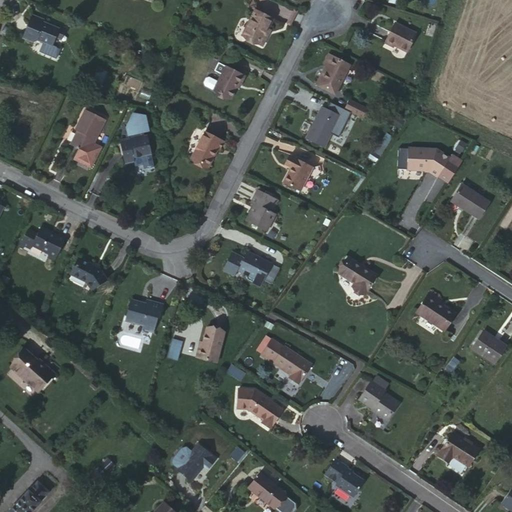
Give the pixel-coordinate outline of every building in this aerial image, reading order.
[(264,34),(267,29),(272,19),(254,9),(240,36),(261,47),(267,36),(264,34)] [(55,37),(58,29),(41,23),(43,20),(33,16),(23,38),(33,42),(38,40),(43,42),(40,52),(56,59),(60,49),(52,46),(55,37)] [(414,35),(393,24),(383,43),(391,47),(392,45),(405,52),(414,35)] [(60,25),(58,29),(55,37),(62,40),(66,28),(60,25)] [(327,67),(330,69),(332,70),(322,90),(337,98),(352,68),(332,58),(327,67)] [(238,83),(240,84),(244,76),(226,66),(218,82),(209,78),(206,79),(204,83),(205,86),(230,98),(236,86),(238,83)] [(332,70),(330,69),(319,88),(322,90),(332,70)] [(97,70),(93,82),(99,85),(98,88),(100,89),(106,73),(97,70)] [(343,109),(356,115),(360,106),(348,100),(343,109)] [(356,115),(362,119),(367,109),(360,106),(356,115)] [(340,116),(321,108),(306,141),(324,149),(340,116)] [(108,120),(88,111),(79,128),(82,130),(74,146),(81,150),(89,154),(94,144),(97,139),(98,139),(108,120)] [(131,139),(144,136),(143,133),(149,132),(145,116),(133,113),(128,127),(130,138),(131,139)] [(404,121),(398,117),(393,123),(399,127),(404,121)] [(223,141),(205,133),(191,159),(207,168),(217,149),(219,150),(223,141)] [(144,136),(131,139),(130,138),(121,140),(126,163),(135,161),(134,158),(151,154),(147,135),(144,136)] [(370,135),(369,156),(385,157),(386,136),(370,135)] [(94,144),(89,154),(99,159),(103,149),(94,144)] [(436,149),(407,148),(406,170),(430,171),(437,176),(449,158),(436,149)] [(99,159),(81,150),(76,160),(93,168),(99,159)] [(312,167),(292,157),(287,166),(291,168),(283,183),(300,191),(312,167)] [(488,203),(462,186),(452,202),(478,219),(488,203)] [(278,201),(258,191),(252,204),(256,206),(253,213),(251,212),(246,222),(267,233),(276,216),(272,214),(278,201)] [(60,237),(43,228),(34,248),(51,256),(50,259),(57,262),(68,239),(61,236),(60,237)] [(266,275),(271,264),(263,260),(262,262),(255,259),(256,257),(246,252),(243,259),(231,253),(223,271),(233,276),(235,270),(244,274),(246,280),(260,286),(263,280),(271,284),(274,279),(266,275)] [(376,276),(348,258),(338,274),(354,284),(352,287),(364,295),(376,276)] [(101,271),(81,260),(73,276),(89,284),(93,291),(108,282),(101,271)] [(266,275),(274,279),(279,268),(271,264),(266,275)] [(442,329),(452,313),(437,303),(440,299),(430,293),(417,313),(442,329)] [(145,305),(131,301),(125,322),(144,328),(142,332),(152,334),(156,320),(159,320),(163,306),(147,301),(145,305)] [(455,315),(452,313),(442,329),(445,331),(455,315)] [(207,330),(203,344),(202,348),(199,347),(196,359),(202,361),(217,365),(225,335),(207,330)] [(506,347),(484,332),(472,349),(495,364),(506,347)] [(261,354),(271,340),(265,336),(256,350),(261,354)] [(172,338),(167,357),(177,360),(183,341),(172,338)] [(284,348),(271,340),(261,354),(261,356),(267,360),(268,358),(274,362),(273,364),(281,368),(282,367),(286,369),(284,371),(291,375),(289,378),(299,384),(312,364),(285,347),(284,348)] [(37,361),(26,351),(11,367),(38,392),(54,374),(39,360),(37,361)] [(214,374),(217,365),(202,361),(199,370),(201,373),(212,375),(214,374)] [(227,369),(239,378),(243,372),(231,363),(227,369)] [(379,377),(375,383),(385,390),(389,384),(379,377)] [(385,390),(375,383),(373,382),(361,399),(374,408),(373,409),(388,420),(400,403),(384,393),(386,391),(385,390)] [(247,408),(263,419),(261,422),(269,428),(282,409),(255,390),(241,387),(237,406),(247,408)] [(453,433),(439,454),(450,461),(452,456),(467,467),(479,450),(453,433)] [(178,468),(177,469),(192,481),(203,466),(207,469),(216,459),(197,444),(191,452),(186,448),(182,449),(173,459),(173,464),(178,468)] [(450,461),(439,454),(438,456),(448,463),(450,461)] [(108,458),(103,463),(110,470),(114,465),(108,458)] [(365,484),(354,476),(349,472),(350,471),(337,462),(326,477),(338,486),(337,488),(353,500),(365,484)] [(110,470),(103,463),(99,467),(106,474),(110,470)] [(106,474),(99,467),(93,474),(99,481),(106,474)] [(260,473),(250,485),(262,496),(261,498),(274,509),(286,494),(260,473)] [(47,474),(38,483),(47,491),(56,482),(47,474)] [(96,484),(99,481),(93,474),(89,478),(96,484)] [(47,491),(38,483),(30,493),(29,492),(10,511),(29,511),(39,502),(39,501),(47,491)] [(262,496),(250,485),(248,488),(261,498),(262,496)] [(511,490),(502,505),(511,511),(511,490)] [(173,511),(163,503),(154,511),(173,511)]
